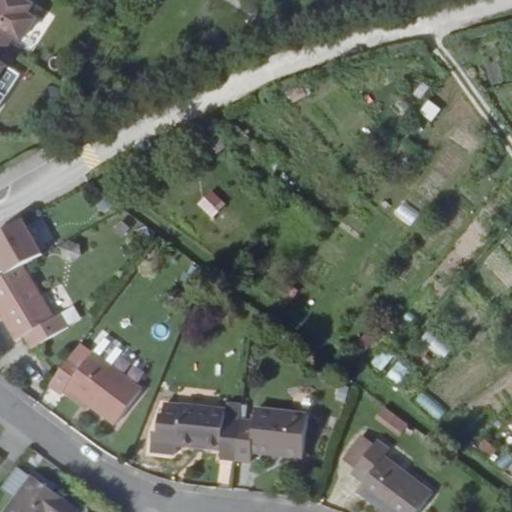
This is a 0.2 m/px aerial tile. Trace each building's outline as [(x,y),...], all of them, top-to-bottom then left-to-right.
[(0,0),(0,40),(4,43),(12,30),(22,35),(36,12),(27,6),(31,0),(0,0)] [(210,218),(225,204),(210,189),(196,203),(210,218)] [(26,265),(0,279),(0,305),(18,338),(25,334),(32,347),(69,326),(62,313),(55,317),(26,265)] [(444,357),(451,346),(427,330),(419,342),(444,357)] [(102,336),(91,351),(109,365),(119,350),(102,336)] [(75,350),(49,386),(60,393),(62,391),(66,386),(91,405),(114,422),(140,388),(109,365),(91,351),(85,358),(75,350)] [(395,360),(386,377),(400,385),(409,369),(395,360)] [(66,386),(62,391),(87,410),(91,405),(66,386)] [(422,391),(414,401),(435,417),(443,407),(422,391)] [(375,416),(388,426),(396,416),(382,406),(375,416)] [(235,465),(238,425),(225,424),(225,417),(180,412),(165,410),(164,422),(161,421),(159,438),(155,438),(153,455),(175,458),(176,448),(222,452),(221,463),(235,465)] [(254,427),(238,425),(235,465),(250,466),(252,456),(301,461),(305,417),(254,412),(254,427)] [(398,434),(406,424),(396,416),(388,426),(398,434)] [(341,462),(351,470),(370,446),(360,438),(341,462)] [(370,446),(351,470),(348,475),(360,485),(354,493),(378,511),(414,511),(427,496),(380,457),(385,451),(373,442),(370,446)] [(78,511),(81,510),(35,476),(8,511),(78,511)]
